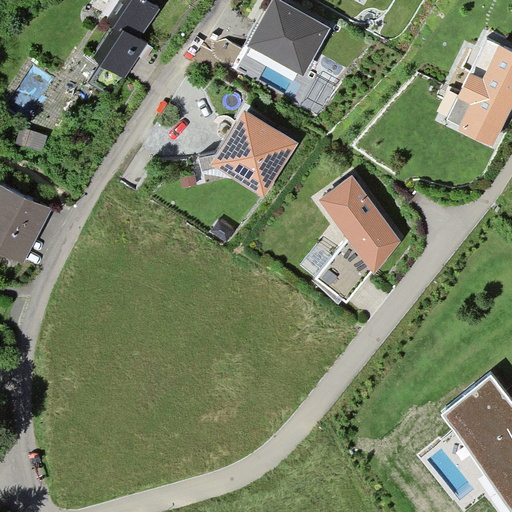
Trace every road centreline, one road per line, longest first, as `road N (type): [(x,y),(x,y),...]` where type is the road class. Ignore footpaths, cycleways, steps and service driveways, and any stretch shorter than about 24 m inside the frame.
road 1 (residential): [(22,455),(21,354),(55,257),(223,0)]
road 2 (residential): [(114,511),(229,479),(282,447),(452,232)]
